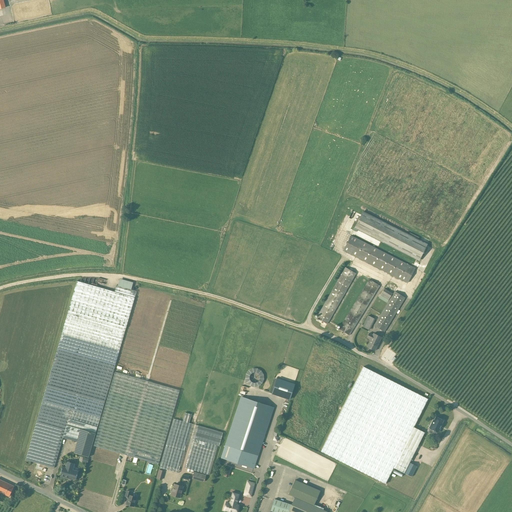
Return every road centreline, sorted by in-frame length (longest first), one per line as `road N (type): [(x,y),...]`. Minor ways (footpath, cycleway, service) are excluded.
road 1 (track): [(0,290),(72,276),(146,279),(311,329)]
road 2 (unclassified): [(511,445),(417,382),(311,329)]
